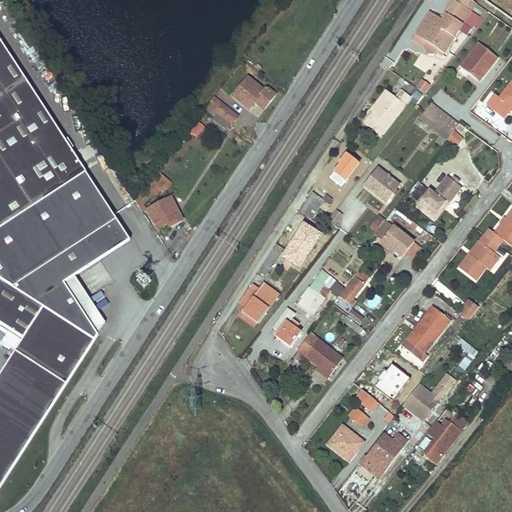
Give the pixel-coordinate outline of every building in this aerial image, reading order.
[(441,43),(448,47),(463,24),(459,22),(467,9),(458,3),(459,0),(451,0),(443,13),(446,14),(443,20),(440,18),(434,15),(423,31),(430,36),(426,42),(436,48),(437,49),(441,43)] [(474,8),(476,4),(470,0),(459,0),(458,3),(467,9),(471,11),(471,12),(474,8)] [(488,12),(476,4),(474,8),(486,16),(488,12)] [(459,22),(463,24),(464,22),(471,11),(467,9),(459,22)] [(471,11),(464,22),(472,27),(478,16),(471,12),(471,11)] [(426,42),(430,36),(423,31),(434,15),(430,12),(415,35),(426,42)] [(0,322),(24,338),(0,374),(0,485),(99,333),(67,284),(77,278),(132,241),(0,40),(0,322)] [(433,53),(436,48),(426,42),(423,47),(427,53),(433,53)] [(448,47),(441,43),(437,49),(444,54),(448,47)] [(488,70),(497,58),(478,44),(460,67),(460,68),(468,73),(476,79),(484,68),(488,70)] [(423,52),(413,66),(433,79),(447,58),(438,51),(433,58),(423,52)] [(460,68),(458,71),(465,77),(468,73),(460,68)] [(488,70),(484,68),(476,79),(479,82),(488,70)] [(263,90),(248,78),(233,97),(249,109),(254,102),(257,105),(260,101),(266,106),(275,95),(265,87),(263,90)] [(426,95),(430,84),(420,81),(417,92),(426,95)] [(511,83),(500,99),(495,95),(487,104),(504,118),(511,108),(507,105),(510,102),(511,103),(511,83)] [(371,112),(382,98),(394,106),(398,100),(385,90),(368,111),(371,112)] [(371,112),(363,123),(381,137),(410,100),(403,95),(398,100),(394,106),(382,98),(371,112)] [(214,97),(204,110),(215,119),(215,120),(229,130),(231,128),(230,126),(238,116),(214,97)] [(260,101),(257,105),(263,110),(266,106),(260,101)] [(430,103),(422,113),(431,120),(450,135),(454,129),(434,114),(438,109),(430,103)] [(438,109),(434,114),(454,129),(455,128),(458,124),(438,109)] [(422,113),(418,118),(427,125),(431,120),(422,113)] [(431,120),(427,125),(446,140),(450,135),(431,120)] [(199,140),(206,128),(198,123),(191,136),(199,140)] [(462,133),(464,128),(459,124),(458,124),(455,128),(462,133)] [(386,202),(398,185),(377,169),(364,185),(386,202)] [(156,173),(150,181),(160,190),(166,182),(156,173)] [(427,190),(419,200),(435,213),(441,205),(444,207),(459,187),(446,177),(432,194),(427,190)] [(160,190),(150,181),(135,201),(142,212),(144,210),(143,207),(140,203),(147,194),(151,196),(154,199),(161,190),(160,190)] [(309,219),(310,220),(323,200),(328,203),(331,200),(323,194),(325,191),(317,187),(313,193),(312,192),(299,212),(309,219)] [(151,196),(147,194),(140,203),(143,207),(151,196)] [(181,220),(170,197),(147,209),(157,228),(170,222),(172,225),(181,220)] [(435,213),(419,200),(414,206),(433,221),(444,207),(441,205),(435,213)] [(460,269),(476,280),(486,267),(490,270),(500,256),(494,252),(503,240),(511,245),(511,210),(495,233),(490,230),(481,242),(483,244),(473,257),(470,255),(460,269)] [(334,224),(341,214),(336,211),(329,220),(334,224)] [(300,232),(309,219),(299,212),(290,225),(300,232)] [(413,242),(384,220),(373,234),(402,256),(403,254),(413,242)] [(421,249),(413,242),(403,254),(412,261),(421,249)] [(470,255),(473,257),(483,244),(481,242),(480,242),(470,255)] [(259,272),(267,276),(275,263),(276,263),(285,250),(277,244),(259,272)] [(311,289),(319,294),(325,287),(331,292),(339,281),(325,271),(311,289)] [(356,277),(340,297),(349,304),(369,278),(359,271),(355,277),(356,277)] [(77,278),(67,284),(99,333),(106,322),(77,278)] [(241,311),(258,323),(274,300),(271,298),(274,294),(263,286),(260,290),(253,285),(240,304),(244,307),(241,311)] [(318,310),(331,292),(325,287),(319,294),(311,289),(310,288),(301,299),(303,299),(318,310)] [(372,307),(382,300),(378,295),(368,302),(372,307)] [(318,310),(303,299),(298,306),(313,317),(318,310)] [(466,306),(476,314),(479,309),(469,301),(466,306)] [(460,314),(470,322),(476,314),(466,306),(460,314)] [(291,347),(301,333),(289,324),(295,314),(287,308),(273,328),(279,332),(283,335),(280,339),(291,347)] [(354,309),(348,315),(359,324),(365,318),(354,309)] [(258,323),(241,311),(238,316),(255,327),(258,323)] [(415,345),(432,359),(458,326),(441,313),(415,345)] [(326,371),(339,355),(311,334),(298,350),(304,354),(319,365),(326,371)] [(456,345),(474,359),(480,352),(462,337),(456,345)] [(415,345),(410,352),(427,366),(432,359),(415,345)] [(300,360),(304,354),(298,350),(294,356),(300,360)] [(511,353),(500,368),(511,377),(511,353)] [(326,371),(330,374),(343,357),(339,355),(326,371)] [(465,356),(459,364),(465,369),(472,361),(465,356)] [(323,375),(326,371),(319,365),(315,370),(323,375)] [(457,365),(453,372),(460,377),(464,369),(457,365)] [(363,391),(376,401),(380,396),(367,386),(363,391)] [(369,410),(376,401),(363,391),(362,391),(355,400),(369,410)] [(408,412),(413,415),(421,405),(432,413),(434,410),(419,398),(408,412)] [(428,418),(432,413),(421,405),(413,415),(411,418),(418,424),(421,420),(424,415),(428,418)] [(356,421),(362,414),(356,410),(351,417),(356,421)] [(424,455),(436,464),(462,431),(450,421),(449,422),(445,420),(441,425),(437,423),(428,434),(436,439),(424,455)] [(341,455),(349,460),(364,442),(343,426),(332,440),(337,443),(334,446),(341,451),(341,455)] [(392,441),(384,435),(367,458),(364,456),(359,463),(379,478),(408,442),(398,434),(392,441)] [(334,446),(337,443),(332,440),(328,445),(333,448),(334,446)] [(341,455),(341,451),(334,446),(333,448),(341,455)]
